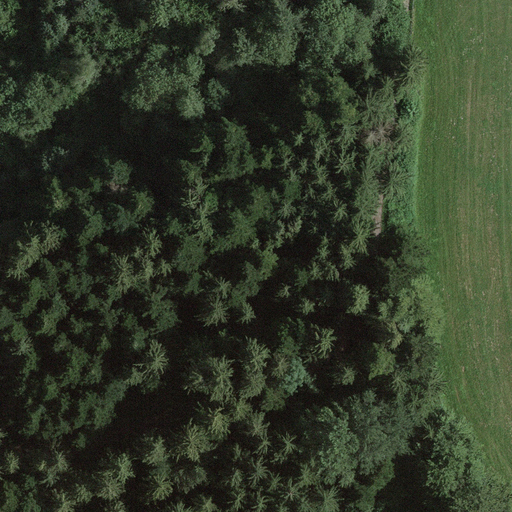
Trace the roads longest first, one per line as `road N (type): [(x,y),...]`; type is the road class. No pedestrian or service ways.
road 1 (track): [(406,0),(339,441),(316,511)]
road 2 (track): [(0,441),(357,332)]
